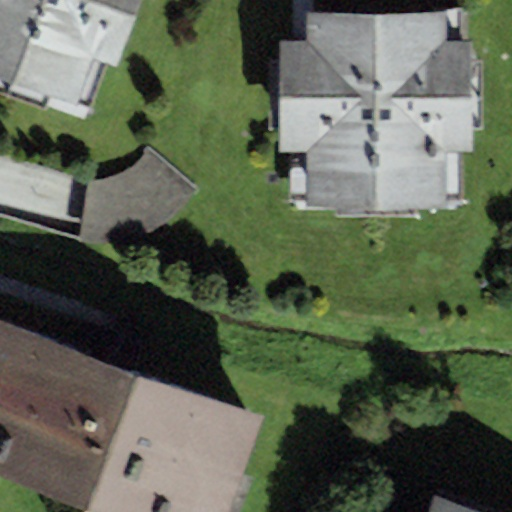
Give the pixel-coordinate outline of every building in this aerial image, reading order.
[(0,0),(0,74),(79,104),(97,56),(119,64),(143,0),(0,0)] [(446,7),(307,8),(307,36),(280,36),(281,148),(308,148),(308,210),(447,209),(447,144),(473,144),(472,36),(446,36),(446,7)] [(80,348),(0,318),(0,474),(102,511),(226,511),(263,415),(133,367),(80,348)] [(89,322),(80,348),(133,367),(142,341),(89,322)] [(480,511),(434,496),(427,511),(480,511)]
